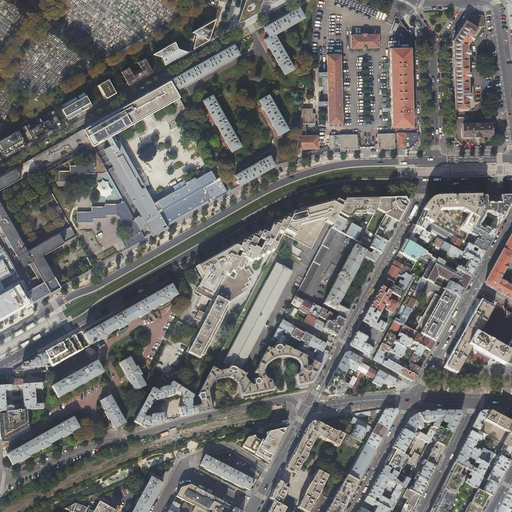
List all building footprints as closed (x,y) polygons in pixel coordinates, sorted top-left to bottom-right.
[(238,21),(240,22),(259,12),(262,0),(244,0),(245,0),(243,6),(238,21)] [(264,39),(285,76),(295,70),(274,34),(304,17),(299,7),(264,27),(269,36),(264,39)] [(453,41),(454,108),(468,108),(468,98),(470,98),(470,94),(468,94),(467,76),(470,76),(470,72),(467,72),(467,55),(469,55),(469,51),(467,51),(467,45),(470,39),(472,41),(474,37),(472,36),(479,27),(485,26),(483,16),(471,13),(453,41)] [(208,40),(216,18),(191,32),(196,34),(208,40)] [(399,30),(403,36),(409,32),(401,22),(398,25),(399,30)] [(208,40),(196,34),(195,39),(197,44),(199,46),(208,40)] [(351,35),(351,48),(379,48),(379,35),(367,35),(367,34),(363,34),(363,35),(351,35)] [(162,57),(164,65),(182,55),(178,48),(175,41),(158,51),(162,57)] [(233,44),(170,81),(175,90),(239,55),(233,44)] [(390,49),(392,127),(412,127),(410,48),(390,49)] [(328,100),(328,123),(341,123),(341,100),(341,78),(340,54),(327,55),(327,78),(322,78),(322,83),(319,82),(319,83),(316,83),(317,96),(319,96),(323,96),(323,100),(328,100)] [(153,72),(145,58),(138,62),(142,71),(133,75),(129,67),(121,72),(127,83),(129,85),(153,72)] [(106,98),(116,93),(114,89),(108,79),(98,85),(106,98)] [(179,98),(175,90),(170,81),(97,121),(83,129),(87,136),(90,141),(92,145),(93,146),(106,139),(116,155),(110,158),(136,204),(142,200),(151,217),(137,225),(145,238),(163,228),(162,226),(187,212),(209,199),(210,202),(218,197),(227,192),(219,178),(211,183),(209,180),(205,178),(152,208),(110,136),(179,98)] [(78,100),(76,97),(60,106),(67,119),(78,112),(91,105),(84,93),(78,96),(79,99),(78,100)] [(202,101),(231,151),(241,146),(212,95),(202,101)] [(259,100),(278,135),(288,129),(268,95),(259,100)] [(310,109),(302,109),(298,136),(301,136),(301,138),(298,138),(294,160),(301,158),(301,154),(303,154),(303,151),(301,151),(301,148),(318,148),(318,135),(305,136),(305,124),(315,124),(315,114),(312,114),(312,109),(310,109)] [(61,124),(57,117),(53,110),(49,113),(51,117),(44,121),(41,117),(37,119),(39,124),(32,128),(30,124),(26,126),(34,140),(38,137),(36,134),(40,132),(43,130),(45,133),(49,131),(47,128),(51,126),(55,124),(57,126),(61,124)] [(492,123),(489,123),(463,124),(463,137),(481,136),(492,136),(492,123)] [(39,170),(90,141),(87,136),(83,129),(78,132),(32,158),(38,169),(39,170)] [(23,144),(16,132),(0,140),(0,145),(5,154),(9,152),(23,144)] [(397,134),(398,148),(409,148),(418,139),(418,133),(397,134)] [(333,135),(334,150),(357,149),(356,134),(333,135)] [(377,134),(378,149),(396,148),(396,143),(394,143),(394,134),(377,134)] [(93,147),(93,146),(92,145),(41,174),(42,175),(93,147)] [(324,151),(328,150),(327,147),(318,149),(320,156),(325,155),(324,151)] [(239,184),(240,185),(275,165),(271,159),(273,158),(271,155),(270,156),(269,155),(235,175),(237,180),(236,181),(237,184),(239,184)] [(38,169),(32,158),(28,161),(0,176),(0,234),(0,235),(1,235),(2,235),(4,234),(19,259),(23,266),(27,264),(27,265),(29,264),(36,276),(30,280),(34,286),(32,287),(33,288),(27,291),(34,303),(60,287),(42,255),(76,236),(71,226),(27,251),(0,203),(0,189),(20,178),(20,179),(38,169)] [(59,172),(59,181),(71,181),(71,177),(84,177),(84,174),(96,174),(95,164),(84,164),(84,167),(71,167),(71,172),(59,172)] [(99,198),(111,197),(109,181),(98,182),(99,198)] [(172,186),(174,190),(184,185),(182,181),(172,186)] [(53,195),(36,204),(40,211),(40,212),(41,212),(42,212),(43,211),(51,207),(58,203),(53,195)] [(479,214),(472,228),(491,239),(494,234),(495,232),(490,229),(489,230),(484,227),(483,230),(478,227),(484,215),(485,213),(489,213),(497,217),(496,218),(501,221),(511,201),(511,196),(500,196),(500,204),(493,204),(486,204),(486,196),(479,197),(479,214)] [(419,219),(415,226),(423,231),(428,223),(461,241),(464,242),(469,234),(472,228),(479,214),(479,197),(472,197),(436,198),(427,203),(419,219)] [(388,210),(400,218),(408,204),(406,201),(404,198),(398,199),(396,199),(392,199),(390,206),(388,210)] [(363,199),(346,200),(337,216),(347,221),(351,224),(361,229),(365,231),(371,219),(379,205),(379,204),(379,199),(363,199)] [(390,206),(392,199),(387,199),(383,199),(379,199),(379,204),(379,205),(388,210),(390,206)] [(336,203),(325,223),(332,226),(337,216),(346,200),(337,200),(336,203)] [(145,238),(137,225),(124,201),(117,205),(106,205),(106,208),(92,208),(92,213),(78,213),(77,222),(92,222),(92,219),(106,218),(106,215),(120,215),(134,236),(122,242),(126,249),(133,246),(145,239),(145,238)] [(325,223),(336,203),(332,201),(320,205),(299,210),(298,213),(294,212),(282,235),(311,249),(325,223)] [(371,219),(392,232),(400,218),(388,210),(379,205),(371,219)] [(36,216),(33,211),(24,217),(27,221),(36,216)] [(282,235),(294,212),(269,226),(244,240),(188,347),(170,382),(193,397),(196,399),(198,396),(213,367),(282,235)] [(347,221),(337,216),(332,226),(331,228),(338,231),(341,233),(347,221)] [(371,219),(365,231),(387,243),(392,232),(371,219)] [(423,231),(430,235),(436,238),(443,242),(450,246),(457,250),(461,241),(428,223),(423,231)] [(355,240),(361,229),(351,224),(345,235),(355,240)] [(419,238),(423,231),(415,226),(413,225),(405,237),(415,244),(419,238)] [(338,231),(331,228),(295,295),(302,299),(338,231)] [(491,239),(472,228),(469,234),(475,237),(476,237),(477,235),(479,237),(480,238),(479,238),(478,239),(479,240),(479,241),(477,240),(475,240),(472,246),(484,253),(487,246),(491,239)] [(429,237),(430,235),(423,231),(419,238),(425,242),(427,243),(428,241),(427,241),(426,240),(428,236),(429,237)] [(511,286),(500,280),(510,261),(511,261),(511,232),(505,246),(491,270),(485,282),(486,286),(501,294),(511,300),(511,286)] [(359,242),(367,247),(370,241),(362,236),(359,242)] [(371,249),(379,253),(381,254),(384,247),(387,243),(375,237),(369,248),(371,249)] [(397,252),(398,253),(415,262),(423,248),(415,244),(405,237),(401,244),(397,252)] [(423,248),(425,242),(419,238),(415,244),(423,248)] [(439,248),(443,242),(436,238),(432,246),(433,246),(434,245),(439,248)] [(217,255),(209,260),(194,269),(199,279),(201,282),(195,293),(202,296),(201,297),(211,303),(244,240),(217,255)] [(446,254),(450,246),(443,242),(439,248),(446,252),(445,253),(446,254)] [(466,246),(462,253),(464,254),(479,262),(481,257),(484,253),(472,246),(465,243),(464,245),(466,246)] [(374,262),(379,253),(371,249),(368,253),(354,246),(339,273),(340,273),(338,277),(337,277),(323,304),(339,313),(337,317),(343,321),(348,311),(341,306),(350,289),(367,258),(374,262)] [(457,250),(450,246),(446,254),(447,254),(448,253),(454,256),(457,250)] [(426,252),(423,248),(415,262),(413,266),(409,272),(413,274),(416,275),(417,276),(426,281),(427,280),(444,290),(459,298),(461,294),(470,278),(455,270),(448,265),(442,261),(435,257),(428,253),(426,252)] [(0,320),(34,303),(27,291),(22,281),(4,251),(2,249),(0,250),(0,320)] [(462,253),(457,250),(454,256),(460,259),(459,261),(460,261),(462,258),(464,254),(462,253)] [(464,254),(462,258),(469,262),(464,270),(460,267),(462,264),(459,263),(457,267),(455,270),(470,278),(472,273),(479,262),(464,254)] [(405,268),(402,266),(403,266),(394,261),(391,266),(408,275),(409,272),(413,266),(408,263),(405,268)] [(276,265),(224,363),(230,366),(239,371),(291,273),(276,265)] [(412,277),(408,275),(391,266),(388,273),(385,278),(394,283),(398,274),(404,278),(403,280),(400,279),(398,283),(399,284),(398,286),(405,289),(409,282),(412,277)] [(419,294),(426,281),(417,276),(414,282),(418,284),(416,288),(412,286),(410,290),(419,294)] [(398,296),(400,298),(402,294),(405,289),(398,286),(397,287),(393,285),(394,283),(385,278),(383,282),(380,286),(385,289),(387,290),(391,293),(398,296)] [(82,332),(89,345),(98,341),(98,342),(106,337),(105,336),(119,329),(119,330),(127,325),(126,324),(140,317),(140,318),(148,314),(147,312),(161,305),(161,306),(169,302),(168,301),(177,296),(171,286),(115,318),(113,314),(102,321),(88,328),(82,332)] [(384,291),(385,289),(380,286),(374,298),(369,308),(373,311),(374,308),(377,309),(375,312),(380,314),(384,305),(387,306),(385,309),(386,310),(387,311),(384,316),(389,319),(395,308),(400,298),(398,296),(395,302),(392,300),(390,300),(389,302),(386,301),(391,293),(387,290),(386,292),(384,291)] [(416,301),(419,294),(410,290),(409,293),(407,296),(416,301)] [(440,332),(459,298),(444,290),(441,296),(435,293),(415,331),(425,337),(435,342),(440,332)] [(411,310),(416,301),(407,296),(404,301),(402,305),(411,310)] [(205,314),(211,303),(201,297),(195,309),(205,314)] [(304,300),(302,299),(301,301),(294,297),(291,304),(299,308),(304,300)] [(305,300),(304,300),(299,308),(298,310),(302,313),(307,315),(308,313),(309,311),(313,305),(311,303),(309,305),(304,302),(305,300)] [(511,339),(510,343),(511,344),(507,350),(479,334),(493,308),(492,308),(493,306),(481,300),(458,342),(456,345),(443,367),(456,374),(456,372),(457,373),(472,347),(504,365),(506,361),(510,354),(511,351),(511,350),(511,339)] [(316,307),(313,305),(309,311),(319,316),(322,310),(317,307),(317,308),(318,308),(317,310),(315,309),(316,307)] [(407,318),(411,310),(402,305),(401,308),(405,310),(402,315),(407,318)] [(372,313),(373,311),(369,308),(365,315),(361,322),(369,326),(372,328),(382,333),(384,328),(386,325),(379,321),(377,325),(374,324),(379,316),(382,317),(382,315),(380,314),(375,312),(374,314),(372,313)] [(325,311),(322,310),(319,316),(318,317),(327,322),(331,315),(328,313),(326,315),(324,314),(325,311)] [(199,326),(205,314),(199,311),(195,320),(197,321),(196,324),(199,326)] [(308,313),(307,315),(303,322),(308,324),(313,327),(317,320),(317,319),(308,313)] [(343,321),(337,317),(331,315),(327,322),(326,325),(322,332),(327,335),(333,338),(334,336),(338,335),(341,328),(345,322),(343,321)] [(403,324),(407,318),(402,315),(399,321),(395,318),(393,322),(402,327),(403,324)] [(286,322),(282,320),(272,339),(274,340),(276,337),(279,339),(277,342),(281,344),(283,340),(285,337),(282,335),(282,334),(283,331),(282,330),(282,329),(286,331),(285,332),(287,333),(291,325),(286,322)] [(326,325),(317,320),(313,327),(317,330),(322,332),(326,325)] [(188,347),(196,332),(177,322),(169,338),(188,347)] [(369,327),(369,326),(361,322),(359,327),(356,332),(368,339),(376,343),(379,337),(382,333),(372,328),(368,336),(365,335),(365,334),(364,333),(367,327),(369,327)] [(401,328),(402,327),(393,322),(391,325),(387,332),(397,337),(397,336),(395,335),(396,332),(397,333),(398,331),(397,331),(399,327),(401,328)] [(414,330),(403,324),(402,327),(401,328),(398,334),(425,348),(430,351),(431,348),(435,342),(425,337),(424,339),(422,338),(421,336),(417,334),(415,339),(413,338),(412,338),(410,337),(414,330)] [(293,326),(291,325),(287,333),(285,337),(283,340),(281,344),(283,345),(285,341),(287,339),(286,337),(290,338),(290,337),(295,329),(295,327),(293,326)] [(298,331),(295,329),(290,337),(299,342),(300,341),(303,334),(298,331)] [(46,356),(51,366),(89,345),(82,332),(76,335),(67,340),(63,342),(50,350),(44,353),(46,356)] [(304,332),(303,334),(300,341),(304,343),(303,345),(303,346),(302,345),(301,347),(302,347),(301,349),(299,348),(298,351),(295,349),(294,351),(302,356),(312,337),(308,335),(304,332)] [(367,341),(368,339),(356,332),(352,339),(349,344),(350,346),(358,350),(369,356),(373,348),(364,343),(366,340),(367,341)] [(395,340),(397,337),(387,332),(385,336),(382,343),(391,348),(393,344),(390,343),(391,341),(393,341),(392,343),(393,343),(394,342),(395,340)] [(314,333),(312,337),(302,356),(306,358),(313,361),(321,366),(322,366),(325,361),(329,355),(327,355),(329,352),(325,350),(324,351),(323,351),(326,345),(323,343),(314,338),(316,334),(314,333)] [(399,342),(395,340),(394,342),(404,348),(407,343),(409,343),(409,344),(414,347),(413,348),(412,348),(411,349),(415,351),(413,353),(420,357),(423,352),(425,348),(398,334),(397,336),(401,338),(400,338),(398,341),(399,342)] [(394,342),(393,343),(393,344),(395,345),(392,351),(390,350),(389,351),(395,355),(401,358),(406,349),(404,348),(394,342)] [(390,350),(391,348),(382,343),(380,347),(373,359),(373,360),(376,362),(382,365),(385,359),(386,357),(382,356),(384,352),(385,353),(386,352),(388,353),(389,351),(390,350)] [(272,349),(268,347),(254,373),(258,375),(258,379),(257,379),(256,379),(255,380),(255,381),(254,382),(254,383),(254,384),(254,385),(252,385),(249,384),(244,378),(246,375),(239,371),(230,366),(228,369),(228,368),(219,370),(213,367),(198,396),(198,397),(198,398),(198,399),(199,400),(199,401),(200,401),(200,403),(199,406),(196,407),(198,413),(212,410),(209,393),(209,392),(209,391),(209,389),(213,382),(214,381),(215,380),(228,378),(229,377),(230,378),(231,378),(232,378),(238,384),(239,385),(240,386),(241,395),(242,395),(242,397),(273,391),(272,382),(269,381),(268,380),(267,379),(266,378),(265,377),(265,376),(264,375),(264,374),(264,373),(263,372),(264,370),(264,369),(265,367),(266,365),(267,364),(269,363),(270,361),(272,360),(274,359),(276,358),(278,357),(280,357),(283,357),(284,357),(286,357),(288,357),(292,358),(293,358),(294,359),(296,360),(297,361),(298,361),(298,362),(299,363),(300,364),(300,365),(300,366),(300,367),(300,368),(300,370),(299,372),(299,374),(298,375),(297,376),(296,377),(298,386),(312,383),(321,366),(313,361),(309,367),(308,367),(307,367),(306,367),(305,360),(306,358),(302,356),(294,351),(284,346),(283,347),(282,347),(281,347),(281,346),(280,346),(279,345),(278,345),(277,346),(276,346),(275,347),(275,348),(273,348),(274,349),(272,349)] [(395,355),(389,351),(388,353),(387,355),(389,356),(387,360),(388,360),(402,368),(408,372),(411,373),(417,377),(420,371),(421,369),(415,365),(410,363),(408,367),(393,358),(395,355)] [(355,371),(356,370),(360,363),(362,360),(354,355),(348,352),(345,353),(340,362),(335,371),(345,375),(349,368),(355,371)] [(418,361),(420,357),(413,353),(412,352),(411,354),(413,355),(409,362),(410,363),(415,365),(418,361)] [(35,367),(46,367),(46,356),(44,353),(34,359),(13,371),(35,370),(35,367)] [(119,363),(135,392),(145,386),(140,376),(141,375),(137,367),(135,368),(130,358),(119,363)] [(386,360),(385,359),(382,365),(394,372),(399,375),(402,368),(388,360),(386,363),(385,362),(386,360)] [(52,387),(58,398),(103,373),(97,362),(87,368),(86,367),(84,368),(84,369),(65,380),(64,379),(62,381),(52,387)] [(364,365),(360,363),(356,370),(358,371),(357,372),(358,373),(359,371),(365,375),(369,368),(364,365)] [(373,370),(369,368),(365,375),(374,379),(375,377),(376,375),(377,373),(373,370)] [(407,374),(408,372),(402,368),(399,375),(407,379),(412,382),(414,381),(416,378),(417,377),(411,373),(409,375),(407,374)] [(378,370),(377,373),(376,375),(377,376),(377,377),(375,377),(374,379),(373,382),(381,386),(383,383),(387,375),(383,373),(378,370)] [(346,376),(345,375),(335,371),(330,381),(325,390),(329,392),(330,397),(343,395),(343,394),(345,389),(348,384),(351,379),(348,377),(346,376)] [(22,385),(22,380),(22,379),(11,380),(10,375),(8,375),(7,376),(7,386),(17,385),(22,385)] [(193,397),(170,382),(160,375),(158,378),(170,385),(168,387),(158,390),(157,391),(152,389),(134,422),(146,428),(167,421),(164,412),(150,417),(149,418),(147,417),(146,418),(143,416),(146,411),(147,411),(149,407),(149,408),(152,404),(151,403),(152,400),(159,398),(160,400),(174,395),(174,394),(177,393),(183,397),(182,407),(178,408),(181,417),(198,413),(196,407),(192,408),(190,406),(191,401),(193,397)] [(387,375),(383,383),(392,388),(393,386),(395,387),(396,385),(397,384),(399,385),(401,381),(396,378),(395,379),(391,377),(387,375)] [(351,379),(348,384),(353,386),(357,379),(352,377),(351,379)] [(42,388),(42,384),(22,385),(24,410),(28,410),(44,409),(43,404),(36,404),(36,397),(36,396),(35,389),(42,388)] [(17,388),(17,385),(7,386),(0,386),(0,411),(18,410),(18,408),(13,408),(13,407),(12,406),(6,406),(5,391),(12,390),(12,388),(17,388)] [(100,401),(109,396),(107,392),(103,395),(99,399),(100,401)] [(113,425),(115,429),(126,423),(110,396),(109,396),(100,401),(105,411),(104,411),(109,420),(110,419),(113,425)] [(377,423),(387,429),(388,429),(389,427),(397,412),(396,409),(379,410),(370,411),(355,413),(354,416),(361,417),(374,415),(376,413),(378,412),(378,413),(382,413),(377,423)] [(18,410),(0,411),(1,433),(2,441),(10,440),(29,430),(28,410),(24,410),(18,410)] [(429,412),(418,413),(424,422),(427,422),(428,422),(428,423),(431,422),(434,422),(434,424),(432,427),(436,430),(437,427),(446,411),(440,411),(429,412)] [(452,411),(446,411),(437,427),(443,429),(451,433),(456,425),(461,414),(459,411),(452,411)] [(484,420),(489,411),(482,411),(478,413),(475,419),(472,426),(478,430),(482,424),(481,423),(481,422),(480,422),(482,419),(484,420)] [(511,423),(489,411),(484,420),(482,424),(478,430),(488,436),(503,444),(511,449),(511,423)] [(424,422),(418,413),(409,419),(407,423),(403,430),(413,436),(418,438),(428,444),(430,440),(436,430),(432,427),(431,427),(426,436),(419,432),(417,432),(416,433),(414,432),(418,427),(420,430),(423,428),(422,426),(423,425),(422,424),(424,422)] [(351,422),(352,422),(356,425),(364,429),(367,425),(353,417),(351,422)] [(6,455),(12,465),(16,463),(21,461),(21,462),(29,457),(28,456),(42,449),(42,450),(50,446),(49,445),(63,437),(63,438),(71,434),(70,433),(79,428),(73,418),(6,455)] [(309,425),(300,441),(292,455),(285,470),(291,473),(292,471),(296,473),(302,462),(303,462),(307,454),(317,434),(319,435),(319,437),(337,446),(344,434),(337,430),(337,431),(319,422),(319,423),(317,423),(317,422),(316,421),(315,421),(314,421),(313,421),(312,421),(312,422),(311,422),(311,423),(311,424),(311,425),(309,425)] [(387,429),(377,423),(374,429),(367,425),(364,429),(366,430),(372,433),(365,444),(375,450),(378,445),(387,429)] [(366,430),(364,429),(356,425),(350,436),(360,441),(366,430)] [(478,430),(472,426),(470,430),(469,431),(481,438),(485,440),(488,436),(478,430)] [(247,437),(246,438),(241,448),(268,465),(272,457),(282,438),(288,428),(286,427),(275,430),(274,432),(271,430),(270,432),(268,431),(262,442),(259,441),(260,439),(259,438),(253,438),(253,439),(252,438),(247,437)] [(439,437),(443,429),(437,427),(436,430),(430,440),(444,447),(448,440),(449,439),(444,436),(443,439),(439,437)] [(413,436),(403,430),(402,429),(397,438),(392,448),(393,448),(406,455),(406,454),(405,454),(406,452),(405,451),(413,436)] [(481,438),(469,431),(465,441),(461,447),(478,456),(480,451),(475,448),(475,449),(473,448),(473,447),(474,447),(476,444),(475,444),(477,441),(478,442),(480,441),(481,438)] [(420,459),(428,444),(418,438),(417,440),(413,447),(408,456),(418,462),(420,459)] [(444,447),(430,440),(428,444),(420,459),(421,460),(435,467),(439,459),(443,451),(444,447)] [(366,466),(375,450),(365,444),(349,474),(344,471),(343,473),(347,475),(358,481),(366,466)] [(511,457),(511,449),(503,444),(497,455),(509,462),(511,457)] [(474,462),(476,459),(478,456),(461,447),(457,456),(453,463),(470,471),(472,468),(474,462)] [(482,447),(480,451),(478,456),(476,459),(481,461),(485,454),(491,457),(493,453),(482,447)] [(388,458),(383,466),(398,474),(408,456),(406,455),(393,448),(388,458)] [(505,470),(509,462),(497,455),(493,464),(492,464),(491,465),(493,465),(492,467),(503,473),(505,470)] [(257,482),(206,457),(205,456),(198,469),(244,492),(253,489),(257,482)] [(487,465),(481,461),(476,459),(474,462),(479,465),(476,470),(472,468),(470,471),(481,477),(487,465)] [(421,460),(412,476),(426,483),(430,475),(435,467),(421,460)] [(470,471),(453,463),(450,469),(444,481),(441,488),(484,510),(486,506),(491,497),(482,492),(476,489),(464,482),(466,479),(468,475),(470,471)] [(342,473),(327,464),(323,471),(316,467),(316,469),(317,469),(313,477),(312,477),(311,480),(302,496),(300,499),(301,499),(297,507),(305,511),(307,511),(311,505),(312,506),(313,502),(315,498),(316,499),(321,490),(320,490),(322,486),(324,483),(331,468),(341,474),(342,473)] [(381,470),(378,475),(396,484),(397,485),(403,489),(404,488),(406,484),(408,480),(398,474),(383,466),(381,470)] [(499,481),(503,473),(492,467),(490,466),(489,469),(491,470),(486,480),(497,486),(499,481)] [(45,470),(9,483),(12,489),(47,476),(45,470)] [(470,471),(468,475),(470,476),(470,477),(469,479),(468,480),(466,479),(464,482),(476,489),(482,478),(481,477),(470,471)] [(340,511),(342,509),(358,481),(347,475),(326,511),(340,511)] [(396,484),(378,475),(376,480),(372,486),(381,491),(385,484),(393,487),(394,487),(396,484)] [(412,476),(405,489),(420,497),(423,489),(426,483),(412,476)] [(146,511),(159,490),(162,484),(151,478),(132,511),(146,511)] [(492,494),(497,486),(486,480),(485,479),(484,481),(486,483),(482,492),(491,497),(492,494)] [(273,501),(280,505),(282,500),(288,489),(284,487),(285,484),(278,481),(269,498),(273,501)] [(180,488),(176,497),(206,511),(207,511),(215,498),(195,488),(190,485),(180,488)] [(397,499),(403,489),(397,485),(391,496),(397,499)] [(372,486),(369,492),(366,497),(389,509),(391,510),(395,504),(397,499),(391,496),(389,495),(389,497),(391,498),(389,501),(380,496),(383,491),(381,491),(372,486)] [(405,489),(404,488),(403,489),(397,499),(395,504),(410,511),(412,511),(416,505),(420,497),(405,489)] [(482,511),(484,510),(441,488),(434,501),(428,511),(482,511)] [(511,488),(507,499),(503,506),(511,510),(511,488)] [(387,511),(389,509),(366,497),(365,496),(363,501),(373,506),(374,504),(377,506),(374,511),(387,511)] [(171,506),(168,511),(169,511),(206,511),(176,497),(171,506)] [(221,501),(215,498),(207,511),(220,511),(225,503),(221,501)] [(87,507),(87,508),(84,511),(106,511),(110,506),(100,501),(94,511),(87,507)] [(282,511),(285,508),(280,505),(273,501),(267,511),(282,511)] [(65,509),(70,511),(69,511),(84,511),(87,508),(75,503),(65,509)] [(242,511),(233,507),(225,503),(220,511),(226,511),(228,510),(231,511),(242,511)] [(363,503),(360,508),(368,511),(371,508),(363,503)]
